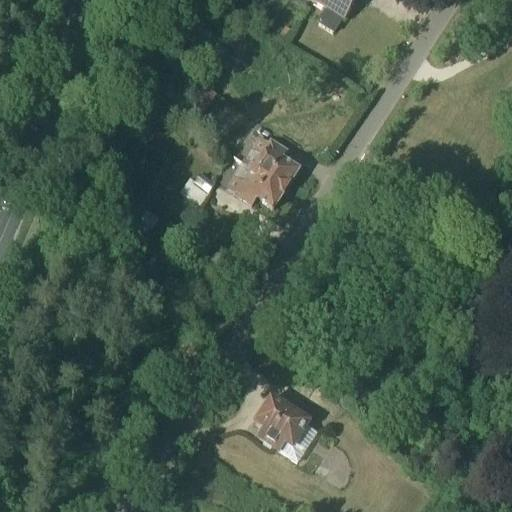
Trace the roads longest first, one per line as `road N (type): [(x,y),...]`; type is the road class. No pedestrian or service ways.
road 1 (unclassified): [(121,511),(344,168)]
road 2 (primary): [(0,242),(86,0)]
road 3 (residential): [(511,279),(344,168)]
road 4 (unclassified): [(344,168),(453,0)]
